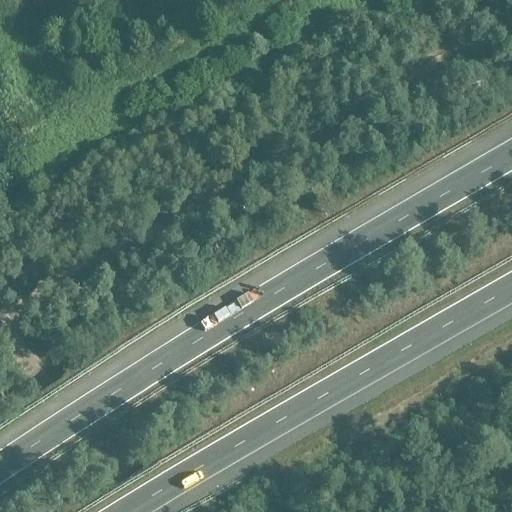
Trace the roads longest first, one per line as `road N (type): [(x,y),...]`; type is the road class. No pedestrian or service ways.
road 1 (track): [(511,22),(29,299),(9,340)]
road 2 (motorway): [(511,156),(0,462)]
road 3 (motorway): [(126,511),(511,290)]
road 4 (unclassified): [(161,511),(0,329)]
